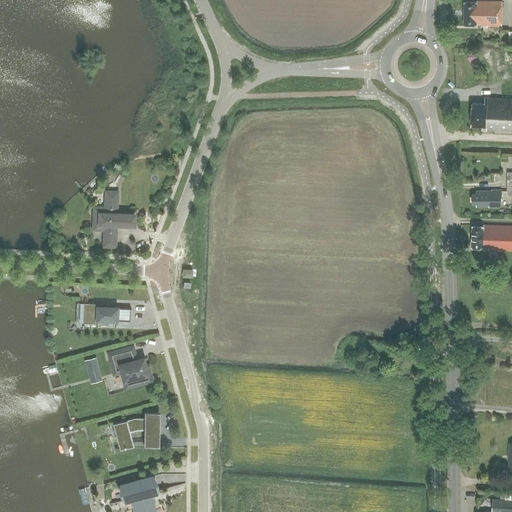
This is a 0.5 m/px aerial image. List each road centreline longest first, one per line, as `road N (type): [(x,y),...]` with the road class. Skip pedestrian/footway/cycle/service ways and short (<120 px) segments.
road 1 (primary): [(454,511),(447,227),(421,93)]
road 2 (unclassified): [(203,511),(203,438),(155,269)]
road 3 (unclassified): [(227,95),(155,269)]
road 4 (residential): [(155,269),(0,263)]
